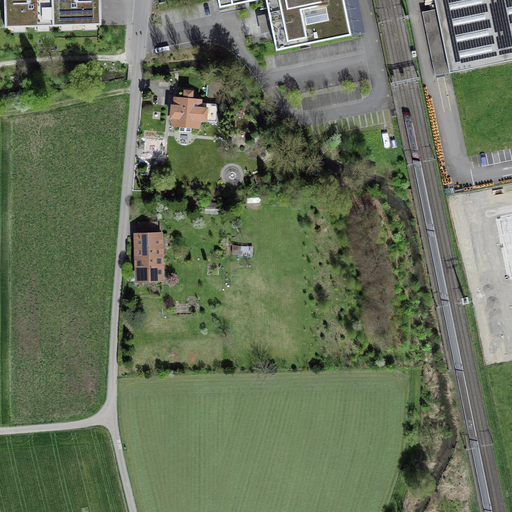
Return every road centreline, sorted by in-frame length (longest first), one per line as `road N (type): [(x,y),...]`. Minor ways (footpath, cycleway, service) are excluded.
road 1 (residential): [(111,414),(141,0)]
road 2 (track): [(137,88),(0,115)]
road 3 (residential): [(443,98),(460,179),(511,169)]
